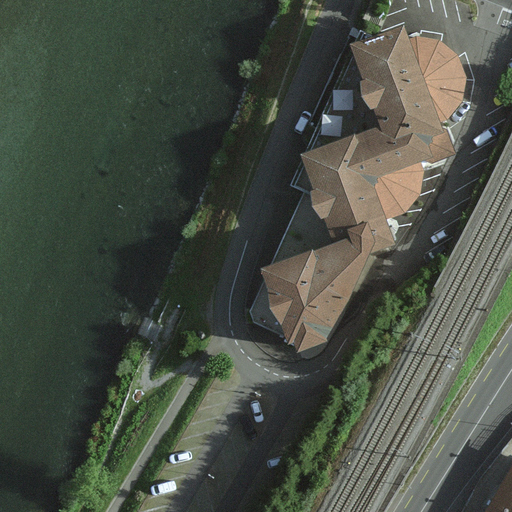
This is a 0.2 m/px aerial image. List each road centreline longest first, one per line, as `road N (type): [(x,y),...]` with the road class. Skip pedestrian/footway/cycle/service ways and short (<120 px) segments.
road 1 (residential): [(346,0),(266,189),(229,329),(255,366),(293,387),(335,372),(433,219),(509,0)]
road 2 (track): [(229,329),(116,511)]
road 3 (primary): [(420,511),(511,377)]
